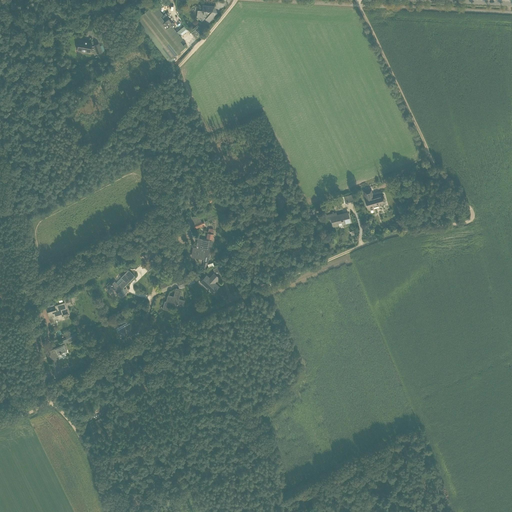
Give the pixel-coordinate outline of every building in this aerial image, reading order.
[(135,19),(139,23),(169,61),(188,46),(186,44),(184,46),(180,42),(183,40),(177,32),(179,31),(178,30),(180,28),(179,28),(175,31),(173,28),(176,26),(173,22),(172,23),(169,19),(165,22),(160,16),(163,15),(154,4),(135,19)] [(205,18),(209,22),(217,13),(214,7),(203,5),(202,11),(197,11),(197,17),(201,15),(204,18),(205,18)] [(198,33),(202,29),(198,26),(194,30),(191,33),(195,38),(199,34),(198,33)] [(84,51),(90,52),(93,52),(96,51),(97,54),(101,52),(99,45),(94,45),(94,46),(93,47),(91,46),(91,44),(85,43),(85,42),(79,40),(78,45),(77,44),(76,48),(77,48),(77,49),(84,50),(84,51)] [(363,191),(366,199),(368,209),(378,206),(383,204),(382,202),(385,201),(383,194),(373,197),(371,188),(363,191)] [(340,197),(341,204),(353,201),(351,194),(340,197)] [(325,215),(326,218),(330,217),(333,227),(347,223),(350,222),(348,212),(337,215),(336,212),(325,215)] [(192,256),(197,257),(200,258),(201,255),(205,256),(205,255),(209,256),(210,251),(206,251),(208,240),(198,238),(197,242),(200,243),(199,249),(193,248),(192,253),(192,256)] [(144,266),(148,270),(153,266),(149,262),(144,266)] [(212,269),(214,273),(215,275),(218,273),(219,274),(222,272),(220,266),(212,269)] [(123,290),(124,289),(123,288),(134,276),(128,270),(121,277),(123,280),(118,285),(114,281),(110,285),(118,293),(122,296),(126,293),(123,290)] [(200,282),(209,290),(212,294),(219,287),(216,284),(215,286),(213,284),(219,278),(215,275),(211,280),(207,276),(205,279),(204,278),(200,282)] [(163,309),(168,310),(170,303),(177,305),(176,305),(177,306),(178,304),(183,306),(184,301),(178,299),(181,290),(176,288),(174,297),(171,296),(171,297),(168,297),(166,302),(165,301),(163,309)] [(48,313),(51,324),(55,322),(54,319),(58,318),(58,320),(64,319),(64,320),(69,318),(68,313),(63,315),(62,310),(66,308),(64,303),(55,306),(56,310),(48,313)] [(130,336),(133,334),(129,326),(131,325),(129,321),(116,328),(118,332),(121,330),(125,338),(122,339),(125,343),(132,339),(130,336)] [(62,341),(63,344),(67,342),(68,343),(77,339),(75,335),(62,341)] [(51,358),(53,357),(55,371),(53,371),(54,378),(61,377),(58,355),(67,350),(64,344),(48,352),(51,358)] [(97,408),(99,412),(110,407),(107,401),(104,403),(104,404),(97,408)]
